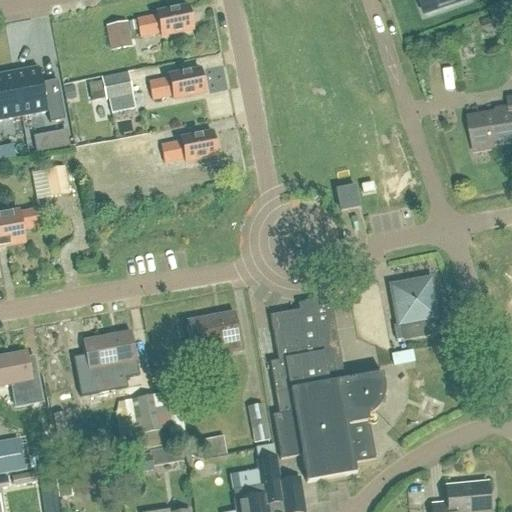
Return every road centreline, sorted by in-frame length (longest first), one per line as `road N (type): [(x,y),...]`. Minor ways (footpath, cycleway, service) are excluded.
road 1 (residential): [(0,315),(281,263)]
road 2 (residential): [(281,263),(228,0)]
road 3 (residential): [(448,230),(368,0)]
road 4 (residential): [(511,413),(448,230)]
road 5 (residential): [(353,511),(424,453),(511,417)]
road 6 (residential): [(281,263),(448,230)]
